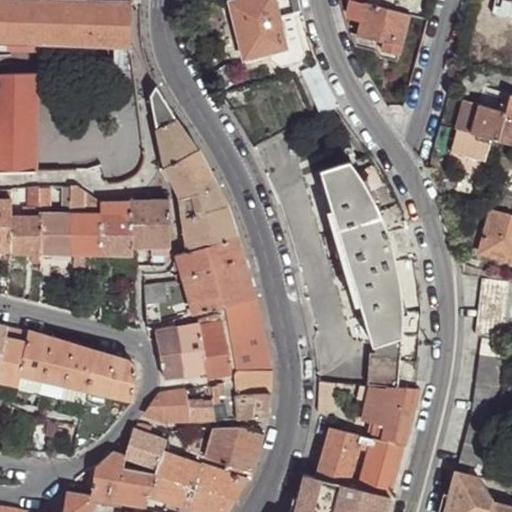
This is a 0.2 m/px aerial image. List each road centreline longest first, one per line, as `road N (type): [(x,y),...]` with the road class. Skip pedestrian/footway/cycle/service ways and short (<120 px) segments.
road 1 (residential): [(161,0),(168,45),(240,181),(289,343),(293,426),(257,511)]
road 2 (residential): [(404,175),(435,226),(450,294),(446,353),(406,511)]
road 3 (residential): [(0,311),(144,348),(149,380),(135,413),(88,458),(54,469)]
road 4 (residential): [(319,0),(334,60),(404,175)]
road 5 (residential): [(455,0),(404,175)]
